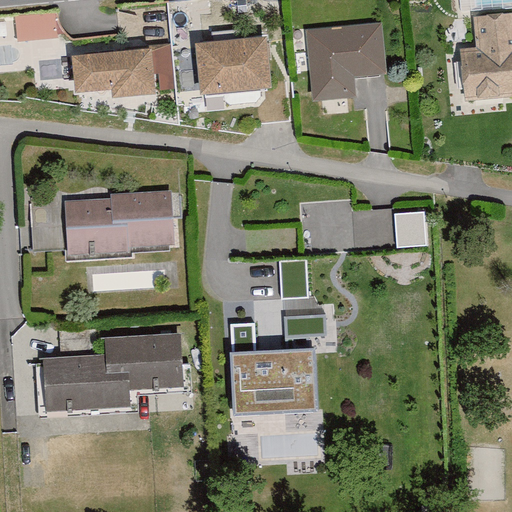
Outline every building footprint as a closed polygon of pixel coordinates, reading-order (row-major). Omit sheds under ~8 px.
[(17,38),(60,37),(59,10),(16,11),(17,38)] [(511,19),(478,23),(480,55),(461,56),(465,104),(511,99),(511,19)] [(380,29),(307,37),(314,104),(355,100),(353,82),(385,78),(380,29)] [(270,93),(266,45),(196,51),(200,99),(270,93)] [(149,57),(72,63),(74,97),(111,94),(111,102),(152,99),(149,57)] [(111,203),(66,205),(68,259),(126,256),(125,252),(174,249),(171,195),(111,198),(111,203)] [(397,245),(429,244),(428,210),(397,210),(397,245)] [(372,290),(372,276),(317,277),(315,213),(221,216),(221,230),(235,229),(235,258),(265,257),(267,313),(253,314),(254,336),(389,332),(388,318),(401,318),(400,289),(372,290)] [(106,358),(45,361),(48,412),(128,408),(127,391),(181,388),(178,338),(105,342),(106,358)] [(239,411),(325,410),(324,348),(238,349),(239,411)]
